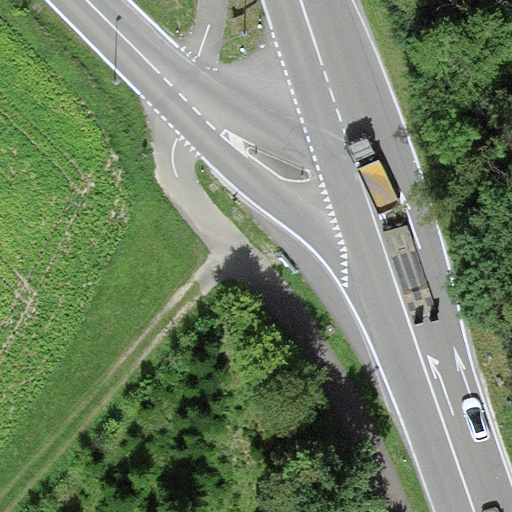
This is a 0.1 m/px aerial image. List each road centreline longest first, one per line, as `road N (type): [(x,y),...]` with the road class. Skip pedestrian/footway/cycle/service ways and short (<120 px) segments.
road 1 (primary): [(359,171),(476,511)]
road 2 (track): [(234,250),(0,511)]
road 3 (secondary): [(90,0),(233,138),(285,169),(322,179),(359,171)]
road 4 (primary): [(359,171),(303,0)]
